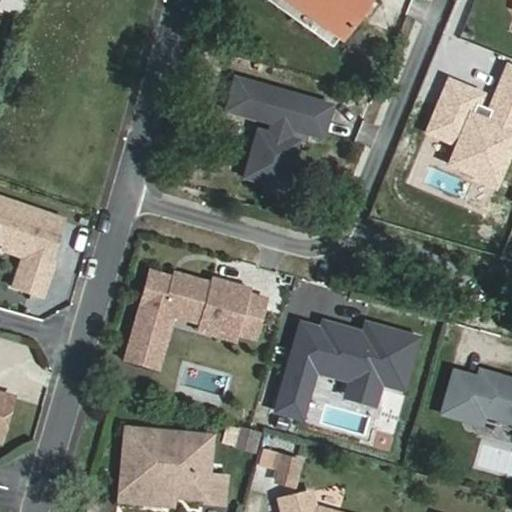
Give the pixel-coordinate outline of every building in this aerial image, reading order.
[(21,7),(0,0),(0,23),(14,28),(21,7)] [(281,0),(338,41),(367,1),(366,0),(281,0)] [(511,152),(511,67),(504,64),(492,95),(447,77),(424,134),(452,146),(444,166),(497,188),(511,152)] [(329,107),(232,79),(223,111),(268,124),(266,133),(255,130),(241,178),(282,190),(296,143),(296,142),(285,139),(288,129),(304,134),(320,139),(329,107)] [(296,142),(296,143),(301,145),(304,134),(288,129),(285,139),(296,142)] [(62,221),(0,199),(0,242),(2,243),(0,247),(23,256),(17,273),(45,283),(52,264),(47,263),(62,221)] [(169,277),(147,271),(122,360),(156,370),(171,316),(196,323),(197,324),(198,319),(218,325),(215,337),(234,342),(236,335),(253,339),(264,299),(247,294),(249,289),(209,278),(207,283),(170,272),(169,277)] [(45,283),(17,273),(12,287),(40,297),(45,283)] [(197,324),(196,323),(194,331),(215,337),(218,325),(198,319),(197,324)] [(274,411),(290,415),(294,402),(303,404),(312,370),(348,380),(376,388),(378,382),(401,389),(415,339),(374,327),(371,337),(361,334),(321,323),(319,330),(299,324),(274,411)] [(361,334),(371,337),(374,327),(364,324),(361,334)] [(511,381),(489,375),(487,382),(475,379),(451,372),(439,413),(478,424),(481,415),(511,423),(511,381)] [(475,379),(487,382),(489,375),(477,372),(475,379)] [(371,405),(376,388),(348,380),(343,397),(371,405)] [(0,437),(11,397),(0,394),(0,437)] [(294,402),(290,415),(299,418),(303,404),(294,402)] [(124,427),(119,490),(172,495),(204,497),(203,501),(223,503),(226,475),(207,474),(210,435),(124,427)] [(251,454),(257,433),(239,428),(233,449),(251,454)] [(300,460),(280,454),(275,474),(294,480),(300,460)] [(172,505),(172,495),(119,490),(118,500),(172,505)] [(308,491),(277,499),(280,511),(331,511),(316,508),(313,509),(308,491)]
